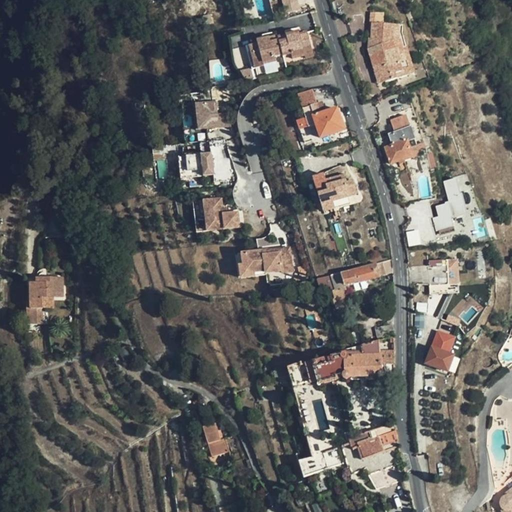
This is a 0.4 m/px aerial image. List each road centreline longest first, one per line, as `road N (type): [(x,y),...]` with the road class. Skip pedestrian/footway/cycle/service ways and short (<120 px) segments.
road 1 (tertiary): [(424,511),(406,435),(396,231),(322,0)]
road 2 (residential): [(283,511),(216,397),(148,370),(122,338),(58,198)]
road 3 (unclassified): [(58,198),(40,125),(26,0)]
